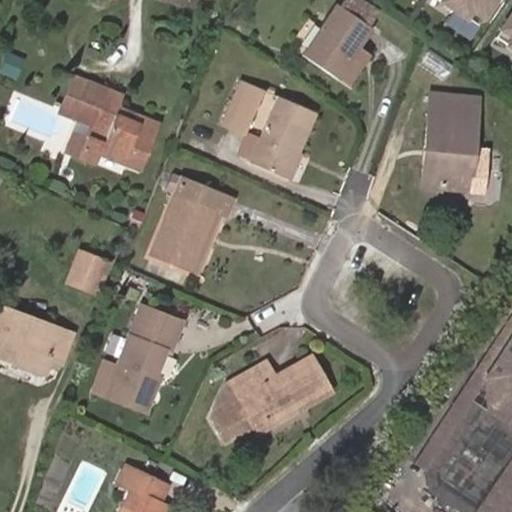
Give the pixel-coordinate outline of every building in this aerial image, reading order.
[(376,22),(373,20),(384,4),(377,0),(338,0),(324,21),(309,42),(305,48),(340,72),(376,22)] [(459,0),(456,6),(480,22),(494,0),(459,0)] [(511,42),(511,13),(499,34),(511,42)] [(227,119),(249,128),(268,84),(246,74),(227,119)] [(107,88),(89,81),(75,118),(92,125),(95,116),(110,123),(102,142),(87,136),(79,156),(96,163),(100,153),(141,169),(160,123),(142,116),(136,130),(129,127),(131,122),(116,115),(119,107),(124,95),(107,88)] [(441,110),(431,181),(472,186),(477,143),(483,95),(435,88),(432,110),(441,110)] [(281,90),(261,133),(252,155),(289,171),(317,106),(281,90)] [(136,130),(142,116),(119,107),(116,115),(131,122),(129,127),(136,130)] [(424,180),(431,181),(441,110),(432,110),(424,180)] [(155,249),(195,266),(218,205),(230,209),(237,192),(186,172),(155,249)] [(110,254),(85,244),(73,276),(97,286),(110,254)] [(186,316),(146,301),(110,392),(151,408),(163,376),(158,374),(169,346),(173,347),(186,316)] [(51,360),(54,353),(66,324),(13,303),(0,336),(0,348),(12,353),(16,345),(51,360)] [(66,358),(78,329),(66,324),(54,353),(66,358)] [(16,345),(12,353),(48,368),(51,360),(16,345)] [(511,511),(511,346),(491,379),(496,411),(511,428),(511,473),(485,511),(511,511)] [(269,359),(232,379),(238,392),(219,402),(214,416),(227,440),(247,430),(250,411),(261,404),(271,422),(334,388),(314,350),(277,372),(269,359)] [(238,392),(232,379),(227,382),(219,402),(238,392)] [(259,428),(271,422),(261,404),(250,411),(259,428)] [(132,500),(157,511),(166,511),(173,499),(164,494),(155,489),(155,488),(162,475),(138,463),(130,479),(139,483),(132,500)] [(155,489),(164,494),(171,479),(162,475),(155,488),(155,489)] [(157,511),(132,500),(125,511),(157,511)]
